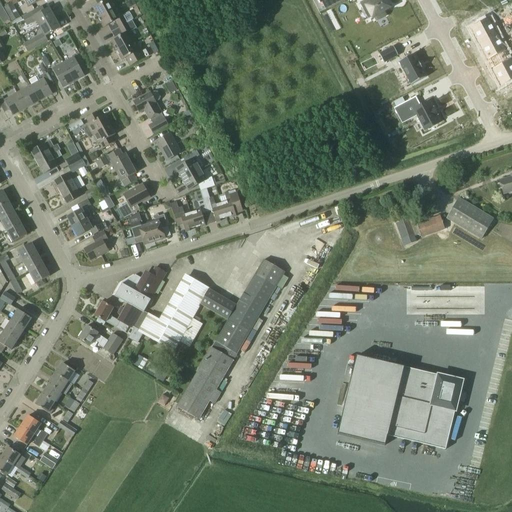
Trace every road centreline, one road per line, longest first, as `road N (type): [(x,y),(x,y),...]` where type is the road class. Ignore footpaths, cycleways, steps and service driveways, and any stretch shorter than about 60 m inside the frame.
road 1 (residential): [(73,278),(499,142)]
road 2 (residential): [(499,142),(423,0)]
road 3 (residential): [(0,418),(72,303),(73,278)]
road 4 (residential): [(73,278),(3,149)]
road 5 (residential): [(3,149),(115,87)]
road 6 (residential): [(165,199),(115,87)]
